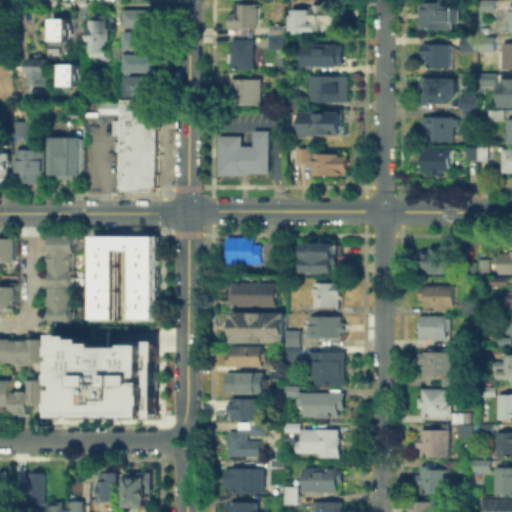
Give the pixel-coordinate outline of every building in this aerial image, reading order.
[(483,3),(497,3),(497,11),(483,11),(483,3)] [(424,6),(458,6),(457,29),(423,29),(424,6)] [(318,24),(318,7),(342,7),(342,24),(318,24)] [(128,26),(128,10),(160,10),(159,26),(128,26)] [(263,10),(263,34),(236,34),(236,10),(263,10)] [(295,31),(295,12),(313,12),(313,31),(295,31)] [(53,17),(70,17),(70,40),(54,40),(53,17)] [(93,53),(94,19),(112,19),(112,53),(93,53)] [(289,27),(289,50),(275,50),(275,27),(289,27)] [(130,49),(130,34),(160,34),(160,49),(130,49)] [(483,39),(497,39),(497,52),(483,52),(483,39)] [(478,40),(477,51),(465,51),(465,40),(478,40)] [(511,41),(503,41),(503,68),(511,68),(511,41)] [(258,42),(258,70),(234,70),(234,42),(258,42)] [(307,63),(307,47),(348,47),(348,69),(304,69),(304,73),(293,73),(293,63),(307,63)] [(454,47),(454,69),(428,69),(428,47),(454,47)] [(129,71),(129,56),(159,56),(159,71),(129,71)] [(50,59),(50,88),(33,88),(33,59),(50,59)] [(62,62),(79,62),(79,85),(62,85),(62,62)] [(485,82),(485,74),(496,74),(496,82),(485,82)] [(127,94),(127,78),(159,78),(159,94),(127,94)] [(353,78),(353,103),(314,103),(314,78),(353,78)] [(500,106),(511,106),(511,78),(500,78),(500,106)] [(234,110),(234,79),(264,79),(264,110),(234,110)] [(458,80),(458,104),(424,104),(425,80),(458,80)] [(461,107),(476,108),(477,91),(461,90),(461,107)] [(296,108),(297,99),(306,99),(306,108),(296,108)] [(287,102),(287,113),(272,113),(272,102),(287,102)] [(123,103),(160,103),(160,189),(155,194),(123,194),(123,103)] [(493,119),(493,110),(507,110),(507,119),(493,119)] [(346,115),(346,136),(306,136),(307,115),(346,115)] [(459,119),(459,142),(427,142),(427,119),(459,119)] [(17,123),(31,123),(31,138),(17,138),(17,123)] [(223,138),(246,138),(246,145),(255,145),(255,132),(274,132),(274,177),(222,177),(223,138)] [(56,140),(84,140),(84,179),(56,179),(56,140)] [(481,160),(481,145),(489,145),(489,160),(481,160)] [(298,162),(311,161),(311,146),(298,147),(298,162)] [(511,146),(502,147),(502,171),(511,170),(511,146)] [(469,160),(469,149),(481,149),(481,160),(469,160)] [(318,162),(303,162),(303,150),(316,150),(316,156),(351,156),(350,175),(318,175),(318,162)] [(426,150),(454,150),(454,174),(426,174),(426,150)] [(22,152),(49,152),(49,184),(21,184),(22,152)] [(0,155),(11,155),(11,184),(0,184),(0,155)] [(163,241),(163,326),(137,326),(138,252),(122,252),(122,324),(94,323),(94,234),(163,235),(163,241)] [(52,238),(79,238),(79,255),(52,255),(52,238)] [(2,250),(2,241),(18,241),(18,265),(2,265),(2,250)] [(230,241),(257,241),(257,247),(264,247),(264,268),(230,268),(230,241)] [(308,245),(337,245),(337,274),(308,274),(308,245)] [(425,251),(450,251),(450,273),(424,273),(425,251)] [(511,273),(503,273),(503,253),(511,253),(511,273)] [(52,255),(79,255),(79,273),(52,273),(52,255)] [(484,272),(484,262),(492,262),(491,272),(484,272)] [(470,264),(478,264),(478,276),(470,276),(470,264)] [(52,273),(79,273),(79,289),(52,289),(52,273)] [(233,285),(280,285),(280,309),(233,309),(233,285)] [(318,285),(345,285),(345,311),(318,311),(318,285)] [(428,301),(424,301),(424,285),(459,285),(459,309),(428,309),(428,301)] [(2,292),(2,286),(20,286),(20,308),(2,308),(2,292)] [(52,289),(79,289),(79,306),(52,306),(52,289)] [(467,304),(479,304),(479,318),(467,318),(467,304)] [(52,306),(79,306),(79,326),(52,326),(52,306)] [(236,316),(289,316),(289,346),(236,346),(236,316)] [(423,318),(452,318),(452,341),(423,341),(423,318)] [(315,321),(345,321),(345,341),(315,341),(315,321)] [(57,417),(159,418),(159,340),(132,339),(131,346),(103,346),(103,341),(91,341),(91,337),(79,337),(79,332),(57,332),(57,417)] [(0,340),(13,340),(13,345),(13,366),(0,366),(0,340)] [(13,345),(29,345),(29,366),(13,366),(13,345)] [(29,345),(48,345),(48,366),(29,366),(29,345)] [(233,351),(267,351),(267,370),(233,370),(233,351)] [(459,351),(459,377),(425,377),(425,351),(459,351)] [(509,360),(497,360),(497,377),(511,377),(511,353),(509,353),(509,360)] [(313,354),(348,354),(348,388),(320,388),(320,367),(313,367),(313,354)] [(241,378),(267,378),(267,396),(241,396),(241,378)] [(0,383),(13,383),(13,396),(13,409),(0,409),(0,383)] [(29,396),(29,383),(48,383),(48,410),(29,410),(29,396)] [(428,417),(428,391),(454,391),(454,417),(428,417)] [(500,418),(511,418),(511,392),(501,393),(500,418)] [(13,396),(29,396),(29,410),(29,420),(13,420),(13,409),(13,396)] [(304,396),(350,396),(350,413),(344,413),(344,420),(310,420),(310,410),(304,410),(304,396)] [(235,404),(268,404),(268,423),(235,423),(235,404)] [(460,421),(460,413),(472,413),(472,422),(460,421)] [(473,436),(474,423),(461,423),(461,435),(473,436)] [(305,425),(305,433),(293,433),(293,424),(305,425)] [(467,437),(467,424),(489,424),(489,437),(467,437)] [(256,434),(256,426),(269,426),(269,434),(256,434)] [(511,454),(511,430),(500,430),(499,455),(511,454)] [(457,432),(457,457),(429,457),(429,447),(422,447),(422,438),(429,439),(429,432),(457,432)] [(305,433),(344,433),(344,461),(324,461),(324,456),(305,456),(305,433)] [(232,434),(252,434),(252,442),(267,442),(267,458),(232,458),(232,434)] [(481,472),(481,463),(497,464),(497,472),(481,472)] [(498,493),(511,493),(511,465),(499,466),(498,493)] [(425,493),(425,470),(457,470),(456,493),(425,493)] [(307,471),(345,471),(345,495),(307,495),(307,471)] [(228,473),(268,473),(268,496),(228,496),(228,473)] [(128,474),(154,474),(154,495),(149,495),(149,511),(128,511),(128,474)] [(103,476),(120,476),(120,505),(103,505),(103,476)] [(32,478),(48,478),(48,510),(32,510),(32,478)] [(0,479),(12,479),(12,511),(0,511),(0,479)] [(304,489),(304,505),(291,505),(291,489),(304,489)] [(65,511),(65,500),(48,500),(47,511),(65,511)] [(85,511),(86,500),(71,500),(71,508),(67,508),(67,511),(85,511)] [(259,511),(260,500),(226,501),(226,511),(259,511)] [(343,511),(344,500),(314,500),(314,509),(318,509),(318,511),(343,511)] [(445,511),(446,500),(412,500),(411,511),(445,511)] [(511,502),(511,511),(482,511),(483,502),(511,502)]
